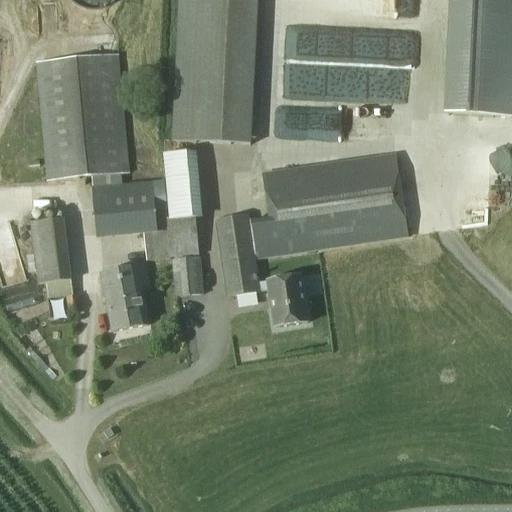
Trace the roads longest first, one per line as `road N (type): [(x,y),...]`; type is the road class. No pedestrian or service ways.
road 1 (unclassified): [(102,511),(63,451),(0,379)]
road 2 (track): [(511,307),(453,249),(433,212)]
